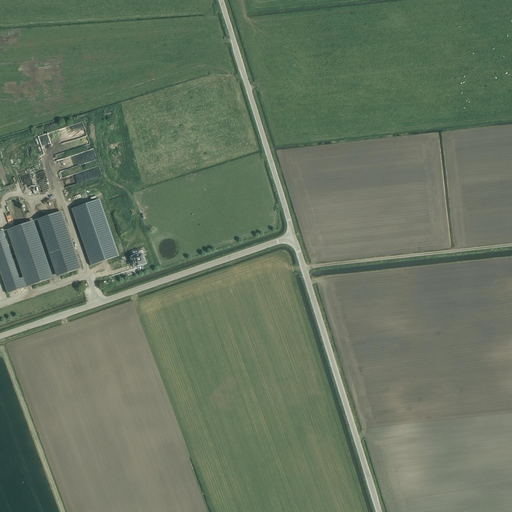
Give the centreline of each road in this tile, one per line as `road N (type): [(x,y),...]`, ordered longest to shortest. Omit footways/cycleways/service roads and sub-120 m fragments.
road 1 (unclassified): [(0,336),(292,237)]
road 2 (unclassified): [(378,511),(292,237)]
road 3 (unclassified): [(292,237),(219,0)]
